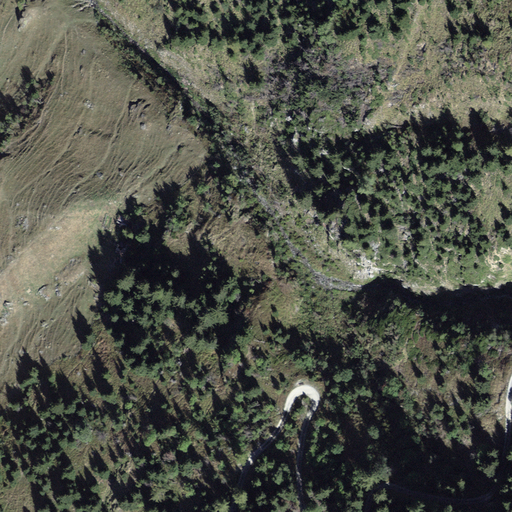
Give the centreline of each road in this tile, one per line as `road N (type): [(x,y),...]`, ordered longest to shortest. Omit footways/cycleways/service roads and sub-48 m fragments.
road 1 (track): [(299,511),(302,438),(315,400),(306,389),(250,461),(231,511)]
road 2 (track): [(511,380),(500,484),(490,496),(473,501),(383,485),(372,492),(369,511)]
